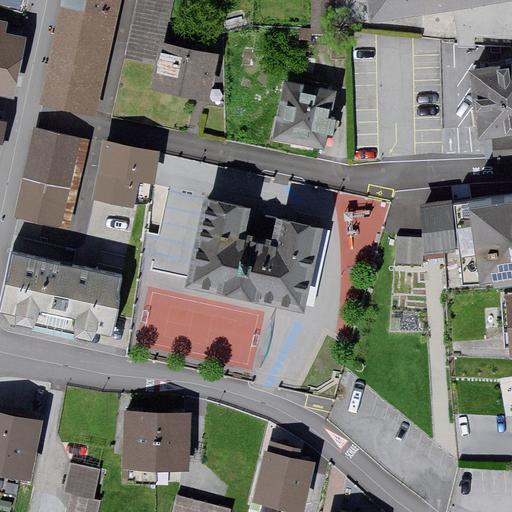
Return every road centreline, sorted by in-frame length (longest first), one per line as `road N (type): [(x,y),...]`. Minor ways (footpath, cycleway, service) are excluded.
road 1 (residential): [(511,173),(350,177),(23,109)]
road 2 (residential): [(412,511),(316,430),(263,402),(0,351)]
